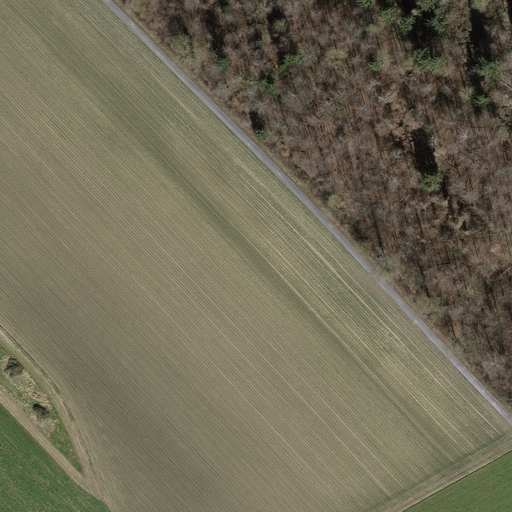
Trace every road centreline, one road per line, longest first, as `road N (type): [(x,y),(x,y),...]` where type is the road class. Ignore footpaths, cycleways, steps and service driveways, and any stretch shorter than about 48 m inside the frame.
road 1 (track): [(511,419),(107,0)]
road 2 (track): [(511,176),(497,148),(357,0)]
